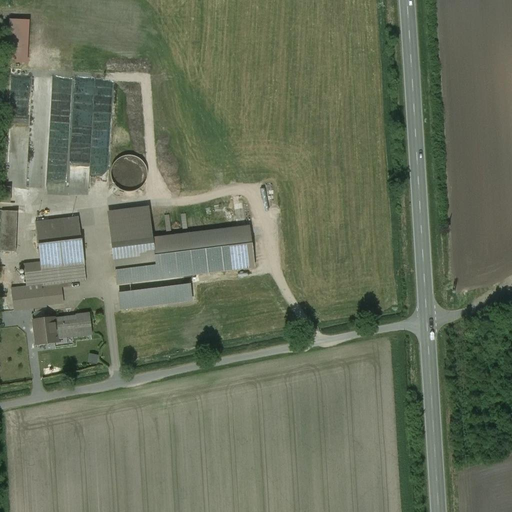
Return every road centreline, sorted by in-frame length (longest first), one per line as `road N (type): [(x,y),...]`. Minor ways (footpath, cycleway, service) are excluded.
road 1 (unclassified): [(0,406),(426,322)]
road 2 (secondary): [(426,322),(406,0)]
road 3 (secondary): [(438,511),(426,322)]
